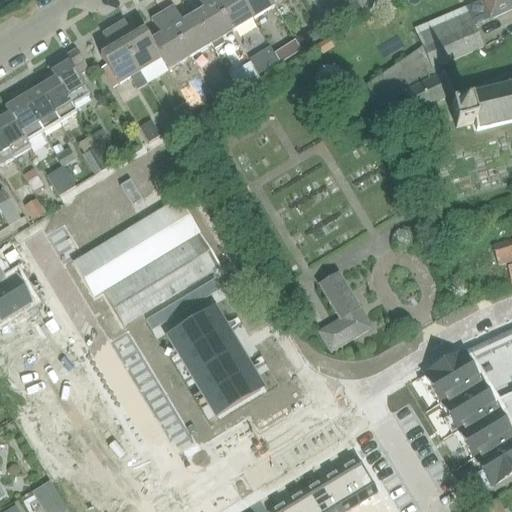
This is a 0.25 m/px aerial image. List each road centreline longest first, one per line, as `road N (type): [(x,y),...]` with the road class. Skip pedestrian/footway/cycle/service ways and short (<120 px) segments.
road 1 (residential): [(176,497),(32,263)]
road 2 (residential): [(176,497),(360,385)]
road 3 (residential): [(360,385),(511,306)]
road 4 (residential): [(430,504),(360,385)]
